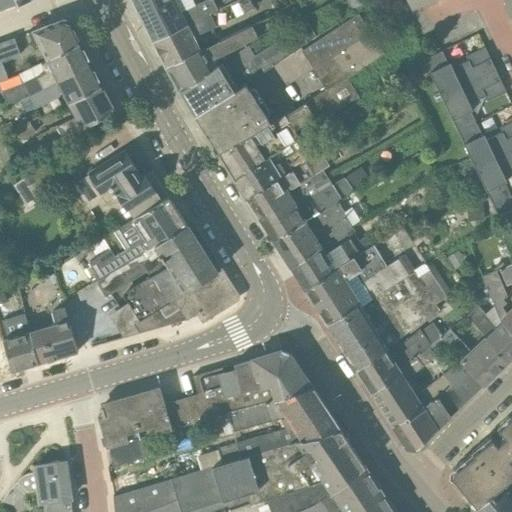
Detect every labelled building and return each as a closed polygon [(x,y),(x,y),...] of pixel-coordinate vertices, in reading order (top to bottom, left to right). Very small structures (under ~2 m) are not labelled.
[(0,0),(0,11),(19,5),(28,0),(0,0)] [(133,0),(154,39),(231,3),(236,0),(133,0)] [(238,16),(231,3),(154,39),(167,65),(199,48),(200,49),(202,48),(219,40),(213,28),(238,16)] [(271,121),(219,152),(234,176),(299,139),(300,138),(297,134),(358,97),(347,78),(385,54),(358,13),(301,50),(326,89),(271,121)] [(44,61),(82,43),(72,23),(64,20),(29,33),(35,48),(40,46),(47,60),(44,61)] [(167,65),(179,89),(217,65),(215,58),(258,37),(252,24),(219,40),(202,48),(200,49),(199,48),(167,65)] [(217,65),(179,89),(195,115),(246,82),(307,42),(299,28),(254,55),(249,46),(217,65)] [(0,61),(1,61),(20,54),(14,38),(0,43),(0,61)] [(29,96),(29,95),(30,95),(93,64),(82,43),(44,61),(19,74),(23,83),(2,91),(7,104),(29,96)] [(424,59),(441,95),(496,70),(491,59),(472,67),(469,61),(453,68),(450,62),(448,63),(442,51),(424,59)] [(64,93),(69,103),(103,86),(93,64),(30,95),(29,95),(29,96),(36,107),(64,93)] [(458,131),(476,123),(470,111),(473,110),(470,104),(486,96),(482,89),(501,81),(496,70),(441,95),(458,131)] [(246,82),(195,115),(208,136),(244,112),(247,110),(259,103),(246,82)] [(37,136),(43,150),(116,110),(103,86),(69,103),(75,115),(37,136)] [(259,103),(247,110),(244,112),(208,136),(219,152),(271,121),(259,103)] [(15,129),(21,140),(35,132),(29,121),(15,129)] [(2,134),(13,132),(11,123),(0,126),(2,134)] [(458,131),(476,167),(511,149),(511,136),(506,139),(503,132),(487,139),(484,134),(482,135),(476,123),(458,131)] [(299,139),(234,176),(246,196),(310,159),(304,148),(299,139)] [(310,159),(246,196),(258,216),(289,197),(283,187),(293,187),(338,161),(331,147),(310,159)] [(492,203),(510,194),(504,182),(507,181),(504,175),(511,171),(511,149),(476,167),(492,203)] [(134,219),(170,195),(168,194),(153,170),(145,175),(145,174),(141,176),(126,151),(73,185),(88,209),(98,203),(115,229),(133,218),(134,219)] [(27,208),(66,183),(51,160),(13,184),(14,186),(27,208)] [(289,197),(258,216),(273,238),(338,200),(353,191),(347,180),(338,186),(341,190),(338,192),(332,183),(331,184),(326,176),(289,197)] [(511,198),(510,194),(492,203),(510,239),(511,238),(511,198)] [(92,283),(100,278),(188,224),(170,195),(134,219),(133,218),(115,229),(103,237),(110,248),(89,261),(96,274),(89,278),(92,283)] [(338,200),(273,238),(290,266),(351,227),(343,213),(344,211),(338,200)] [(484,206),(467,207),(468,221),(484,220),(484,206)] [(234,297),(218,271),(188,224),(100,278),(101,281),(97,284),(105,297),(147,270),(150,275),(123,292),(141,319),(134,324),(139,333),(187,320),(201,312),(203,316),(234,297)] [(290,266),(304,288),(373,244),(367,234),(359,240),(355,234),(326,252),(323,247),(352,228),(351,227),(290,266)] [(387,266),(373,244),(304,288),(327,323),(358,304),(360,306),(415,272),(413,270),(415,269),(405,254),(387,266)] [(447,257),(455,270),(467,263),(459,250),(447,257)] [(511,262),(500,268),(506,285),(511,282),(511,262)] [(360,306),(358,304),(327,323),(355,367),(387,348),(439,309),(436,304),(447,296),(430,270),(418,277),(415,272),(360,306)] [(511,305),(505,313),(503,307),(507,303),(504,300),(506,296),(496,270),(482,276),(500,318),(499,319),(501,320),(502,320),(511,329),(511,305)] [(57,283),(54,273),(44,276),(47,286),(57,283)] [(485,336),(485,335),(509,362),(511,358),(511,329),(502,320),(501,320),(496,326),(478,305),(466,316),(485,336)] [(55,323),(49,325),(29,331),(39,363),(59,357),(78,351),(66,307),(52,311),(55,323)] [(461,360),(462,359),(484,385),(509,362),(485,335),(485,336),(470,350),(450,328),(441,335),(450,346),(449,346),(461,360)] [(387,348),(355,367),(370,391),(401,370),(399,367),(427,347),(432,344),(431,343),(420,329),(396,347),(399,351),(392,355),(387,348)] [(12,370),(39,363),(29,331),(3,339),(12,370)] [(401,370),(370,391),(393,425),(423,406),(452,384),(464,404),(484,385),(462,359),(461,360),(422,389),(427,396),(421,400),(407,379),(435,357),(427,347),(399,367),(401,370)] [(226,412),(313,387),(289,352),(282,349),(193,376),(198,394),(206,419),(227,413),(226,412)] [(423,406),(393,425),(407,447),(417,448),(464,404),(452,384),(423,406)] [(107,447),(141,437),(172,428),(165,404),(160,386),(100,403),(103,415),(98,416),(101,428),(107,447)] [(248,457),(340,428),(313,387),(226,412),(227,413),(232,432),(279,419),(285,427),(235,442),(236,444),(239,457),(239,459),(248,457)] [(206,419),(198,394),(187,397),(194,422),(206,419)] [(187,397),(176,400),(183,425),(194,422),(187,397)] [(176,400),(165,404),(172,428),(183,425),(176,400)] [(511,478),(511,460),(510,458),(511,458),(511,412),(498,427),(505,434),(497,442),(491,436),(472,451),(473,452),(451,471),(450,477),(475,508),(507,481),(508,481),(511,478)] [(340,428),(248,457),(259,492),(262,502),(265,501),(265,500),(323,481),(333,493),(366,466),(340,428)] [(147,456),(141,437),(107,447),(113,465),(147,456)] [(222,462),(208,467),(219,503),(247,495),(259,492),(248,457),(239,459),(239,457),(222,462)] [(72,511),(65,461),(36,465),(37,472),(28,473),(23,475),(19,479),(17,481),(16,483),(26,492),(37,490),(38,504),(46,503),(47,511),(72,511)] [(396,511),(366,466),(333,493),(323,481),(265,500),(265,501),(270,511),(396,511)] [(208,467),(169,479),(174,498),(176,498),(180,511),(187,511),(219,503),(208,467)] [(477,511),(511,511),(511,478),(508,481),(507,481),(475,508),(477,511)] [(169,479),(113,496),(114,511),(139,511),(174,498),(169,479)]
